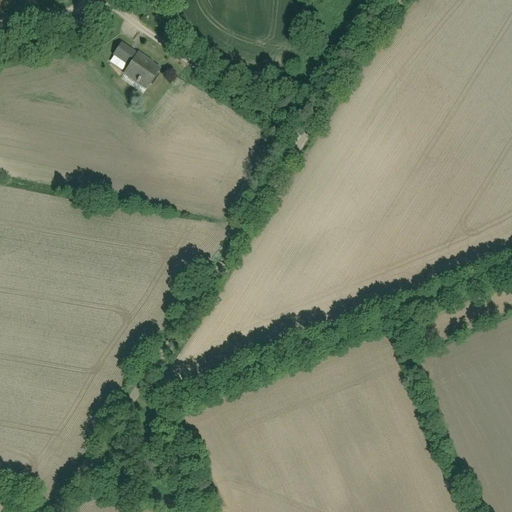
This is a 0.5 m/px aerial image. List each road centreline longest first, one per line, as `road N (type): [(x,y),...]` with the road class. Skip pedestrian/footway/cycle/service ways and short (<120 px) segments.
road 1 (unclassified): [(408,0),(87,464)]
road 2 (track): [(121,412),(511,260)]
